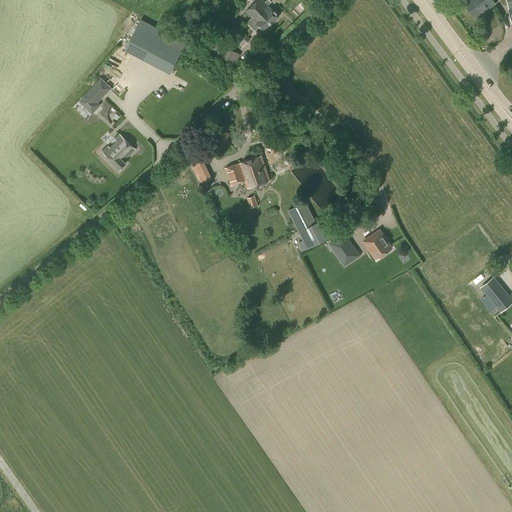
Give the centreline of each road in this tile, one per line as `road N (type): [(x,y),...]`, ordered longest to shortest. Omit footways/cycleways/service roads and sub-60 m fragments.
road 1 (unclassified): [(0,297),(164,162),(329,0)]
road 2 (primary): [(511,117),(423,0)]
